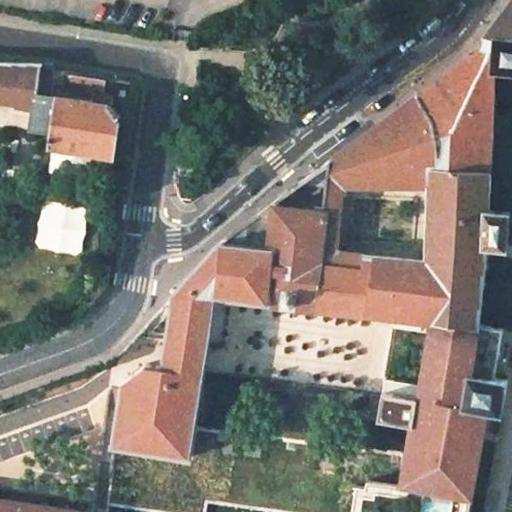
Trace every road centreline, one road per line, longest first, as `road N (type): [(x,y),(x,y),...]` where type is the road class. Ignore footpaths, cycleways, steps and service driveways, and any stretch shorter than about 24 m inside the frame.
road 1 (residential): [(479,0),(446,38),(277,162),(190,239),(141,242)]
road 2 (residential): [(141,242),(158,66),(0,42)]
road 3 (residential): [(0,374),(84,343),(114,323),(133,292),(141,242)]
